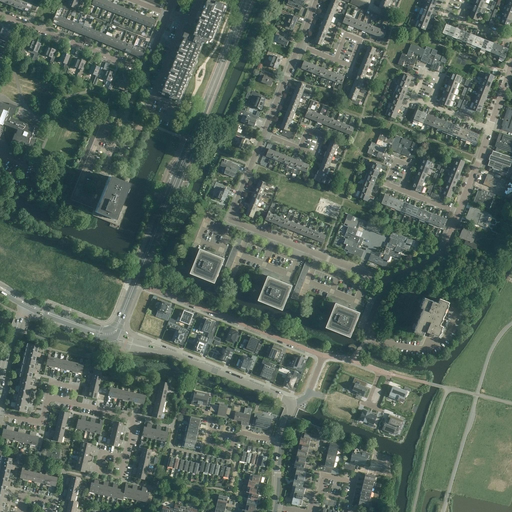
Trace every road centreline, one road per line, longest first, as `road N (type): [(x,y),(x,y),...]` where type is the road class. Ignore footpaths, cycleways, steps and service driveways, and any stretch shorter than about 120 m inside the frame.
road 1 (tertiary): [(184,155),(113,337)]
road 2 (unclassified): [(289,403),(113,337)]
road 3 (residential): [(322,356),(155,289)]
road 4 (residential): [(459,307),(450,330),(431,345),(379,341),(368,329),(385,279)]
road 5 (residential): [(145,70),(0,15)]
road 6 (residential): [(145,70),(91,201)]
road 7 (tertiary): [(196,125),(245,0)]
